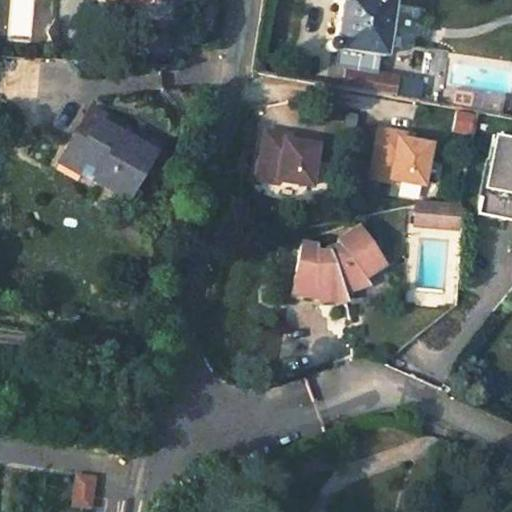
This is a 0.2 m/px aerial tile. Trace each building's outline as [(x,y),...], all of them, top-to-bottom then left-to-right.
[(331,51),(381,57),(388,3),(358,0),(328,0),(328,1),(330,4),(335,5),(329,43),(323,45),(320,48),(320,50),(321,53),(323,54),(327,54),(331,51)] [(278,64),(248,57),(246,73),(249,74),(275,78),(278,64)] [(390,98),(392,83),(369,79),(370,72),(345,69),(342,89),(390,98)] [(415,98),(417,85),(396,81),(394,94),(415,98)] [(90,181),(123,200),(149,155),(125,141),(129,134),(87,110),(63,151),(97,171),(90,181)] [(422,186),(427,135),(371,129),(365,180),(422,186)] [(270,144),(270,132),(261,132),(261,143),(270,144)] [(511,137),(487,133),(473,214),(511,220),(511,137)] [(153,148),(129,134),(125,141),(149,155),(153,148)] [(261,143),(259,161),(269,162),(270,144),(261,143)] [(90,181),(97,171),(63,151),(57,162),(90,181)] [(409,227),(457,229),(457,202),(410,200),(409,227)] [(294,271),(288,313),(317,320),(342,314),(339,303),(361,295),(358,290),(383,275),(359,243),(334,258),(338,264),(324,268),(325,274),(310,278),(310,271),(294,271)] [(91,508),(97,475),(77,471),(70,504),(91,508)]
